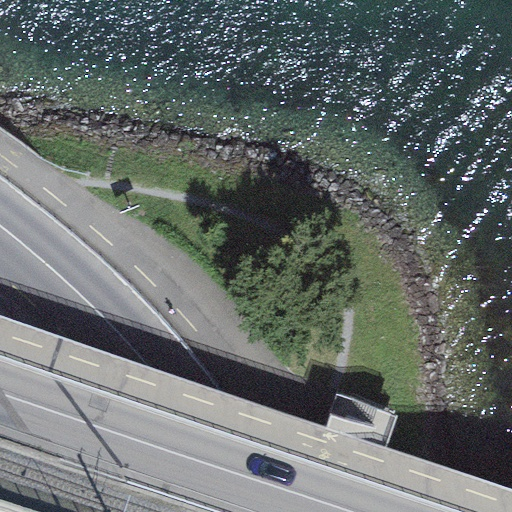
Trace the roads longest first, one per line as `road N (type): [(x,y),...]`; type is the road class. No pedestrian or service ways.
road 1 (primary): [(0,225),(104,315),(146,363),(247,511)]
road 2 (secondary): [(352,511),(0,393)]
